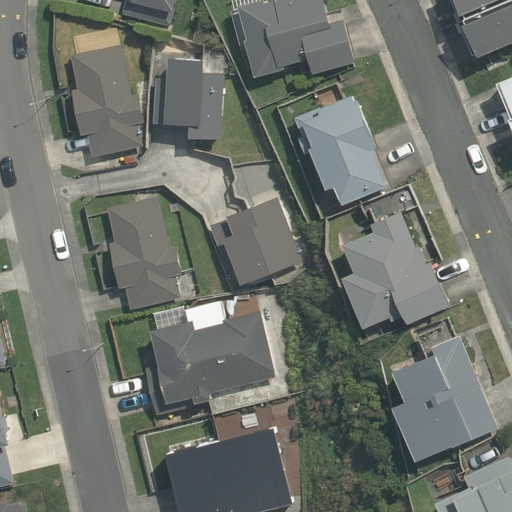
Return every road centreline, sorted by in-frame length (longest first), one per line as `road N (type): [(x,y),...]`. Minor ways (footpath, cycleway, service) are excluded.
road 1 (residential): [(9,0),(25,159),(107,511)]
road 2 (residential): [(394,0),(511,282)]
